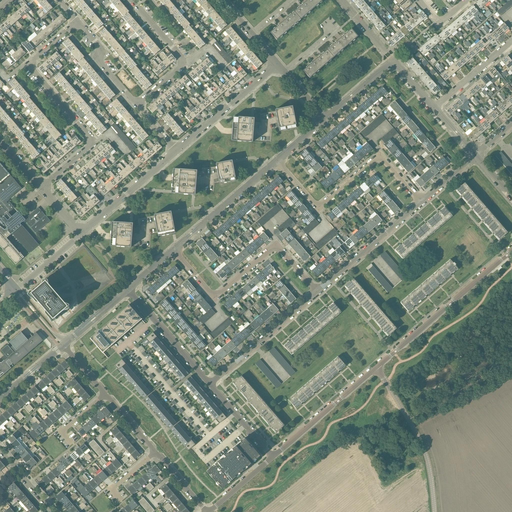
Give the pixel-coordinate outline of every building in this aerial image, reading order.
[(49,3),(45,0),(43,0),(39,4),(42,7),(43,8),(49,3)] [(202,8),(201,7),(207,2),(205,0),(200,0),(197,2),(201,6),(198,8),(199,10),(202,8)] [(307,0),(306,1),(313,9),(323,0),(307,0)] [(365,3),(362,0),(359,0),(355,4),(359,8),(365,3)] [(408,0),(401,0),(397,4),(396,5),(399,9),(400,7),(408,0)] [(409,0),(408,0),(400,7),(404,11),(412,3),(409,0)] [(485,5),(480,0),(479,0),(475,3),(481,9),(485,5)] [(85,2),(84,1),(78,6),(82,11),(88,6),(85,2)] [(174,6),(171,2),(170,1),(165,6),(169,11),(174,6)] [(306,1),(294,12),(301,20),(313,9),(306,1)] [(119,11),(119,12),(125,7),(121,2),(115,7),(119,11)] [(201,7),(202,8),(205,11),(211,7),(207,2),(201,7)] [(53,8),(49,3),(43,8),(42,7),(39,10),(41,11),(44,9),(47,13),(53,8)] [(369,8),(365,3),(359,8),(363,13),(369,8)] [(26,4),(21,8),(26,14),(27,13),(31,9),(26,4)] [(469,9),(474,15),(478,11),(473,5),(469,9)] [(91,9),(88,6),(82,11),(86,15),(92,10),(93,11),(95,9),(94,7),(91,9)] [(178,9),(174,6),(169,11),(173,15),(178,10),(179,11),(182,9),(180,7),(178,9)] [(129,12),(125,7),(119,12),(119,11),(116,14),(117,15),(120,13),(123,17),(128,13),(129,12)] [(211,7),(205,11),(209,15),(206,17),(207,19),(210,17),(209,16),(215,11),(211,7)] [(27,13),(26,14),(21,8),(17,12),(22,18),(25,14),(27,17),(29,15),(27,13)] [(373,13),(369,8),(363,13),(367,18),(373,13)] [(469,19),(474,15),(469,9),(464,13),(469,19)] [(93,11),(92,10),(86,15),(90,20),(96,15),(93,11)] [(179,11),(178,10),(173,15),(177,20),(182,15),(179,11)] [(219,16),(215,11),(209,16),(210,17),(213,21),(219,16)] [(427,17),(422,11),(417,15),(422,21),(427,17)] [(17,12),(12,16),(17,22),(18,21),(22,18),(17,12)] [(289,30),(301,20),(294,12),(282,22),(289,30)] [(126,22),(127,23),(132,18),(128,13),(123,17),(122,18),(126,22)] [(377,17),(373,13),(367,18),(371,22),(377,17)] [(464,13),(460,17),(465,23),(467,25),(468,24),(467,22),(469,19),(464,13)] [(58,18),(57,19),(62,24),(67,20),(62,14),(58,18)] [(56,19),(52,23),(57,28),(62,24),(57,19),(58,18),(55,15),(54,17),(56,19)] [(99,19),(96,15),(90,20),(94,25),(100,20),(101,21),(104,18),(102,16),(99,19)] [(186,19),(182,15),(177,20),(181,25),(186,20),(187,21),(190,18),(188,16),(186,19)] [(418,25),(422,21),(417,15),(413,19),(418,25)] [(18,21),(17,22),(12,16),(7,20),(12,26),(16,22),(18,25),(20,24),(18,21)] [(223,20),(219,16),(213,21),(216,24),(214,27),(215,28),(218,26),(217,25),(223,20)] [(381,22),(377,17),(371,22),(375,27),(381,22)] [(465,23),(460,17),(455,21),(461,27),(465,23)] [(136,22),(132,18),(127,23),(126,22),(123,24),(125,26),(127,23),(131,27),(136,22)] [(414,28),(418,25),(413,19),(409,22),(414,28)] [(8,29),(12,26),(7,20),(3,24),(7,30),(8,29)] [(100,20),(94,25),(98,29),(104,25),(101,21),(100,20)] [(190,24),(187,21),(186,20),(181,25),(185,29),(189,25),(190,24)] [(227,26),(223,20),(217,25),(218,26),(222,30),(227,26)] [(499,27),(504,33),(509,29),(504,23),(501,26),(496,20),(494,21),(499,27)] [(451,25),(456,31),(461,27),(455,21),(451,25)] [(134,31),(135,32),(140,27),(136,22),(131,27),(134,31)] [(282,22),(270,33),(277,40),(289,30),(282,22)] [(385,27),(381,22),(375,27),(379,32),(385,27)] [(409,33),(414,28),(409,22),(404,27),(409,33)] [(47,27),(43,31),(48,36),(51,34),(53,32),(48,27),(48,26),(46,23),(44,25),(47,27)] [(48,26),(48,27),(53,32),(57,28),(52,23),(48,26)] [(7,30),(9,33),(11,32),(8,29),(7,30),(3,24),(0,26),(0,30),(3,34),(7,30)] [(193,29),(189,25),(185,29),(184,30),(188,35),(194,30),(194,31),(197,29),(195,27),(193,29)] [(451,25),(447,28),(452,34),(456,31),(451,25)] [(144,32),(140,27),(135,32),(134,31),(131,33),(133,35),(136,33),(139,36),(144,32)] [(230,37),(229,37),(235,32),(231,27),(225,32),(228,36),(225,38),(227,40),(230,37)] [(406,35),(409,33),(404,27),(399,30),(404,36),(406,35)] [(482,29),(485,32),(487,35),(485,37),(490,43),(494,39),(490,35),(487,31),(484,27),(482,29)] [(494,31),(500,37),(504,33),(499,27),(498,28),(494,31)] [(45,39),(48,36),(43,31),(41,28),(37,32),(39,34),(38,35),(43,40),(45,39)] [(109,32),(108,32),(105,28),(99,33),(103,37),(109,32)] [(442,32),(447,38),(452,34),(447,28),(442,32)] [(108,32),(109,32),(103,37),(107,42),(113,37),(110,33),(112,31),(110,29),(108,32)] [(339,39),(346,47),(358,37),(351,29),(339,39)] [(487,31),(490,35),(494,39),(495,41),(500,37),(494,31),(492,33),(489,29),(487,31)] [(194,30),(188,35),(192,39),(198,35),(194,31),(194,30)] [(400,40),(404,36),(399,30),(395,34),(400,40)] [(42,42),(43,40),(38,35),(39,34),(37,32),(37,31),(35,33),(37,35),(34,39),(39,44),(42,42)] [(148,36),(144,32),(139,36),(142,40),(143,41),(148,36)] [(239,36),(235,32),(229,37),(230,37),(233,41),(239,36)] [(447,38),(442,32),(438,36),(443,42),(447,38)] [(400,40),(395,34),(391,38),(396,44),(400,40)] [(443,42),(438,36),(436,34),(432,38),(437,44),(441,41),(443,42)] [(202,40),(205,38),(204,36),(201,38),(198,35),(192,39),(196,44),(202,39),(202,40)] [(152,41),(148,36),(143,41),(142,40),(139,43),(140,44),(143,42),(147,46),(152,41)] [(239,36),(233,41),(236,45),(234,47),(235,49),(238,47),(237,46),(243,41),(239,36)] [(391,47),(396,44),(391,38),(389,36),(387,37),(389,39),(386,42),(391,48),(391,47)] [(107,42),(111,46),(117,41),(116,41),(113,37),(107,42)] [(485,47),(490,43),(485,37),(480,41),(485,47)] [(66,47),(67,48),(72,43),(68,38),(62,43),(66,47)] [(116,41),(117,41),(111,46),(115,51),(121,46),(118,43),(121,40),(119,38),(116,41)] [(432,48),(437,44),(432,38),(427,42),(432,48)] [(34,49),(34,48),(29,43),(30,42),(27,39),(26,41),(28,43),(24,47),(29,53),(34,49)] [(35,47),(39,44),(34,39),(30,42),(29,43),(34,48),(35,47)] [(202,40),(202,39),(196,44),(200,49),(206,44),(202,40)] [(346,47),(339,39),(327,50),(334,58),(346,47)] [(156,46),(152,41),(147,46),(150,50),(151,50),(156,46)] [(247,45),(243,41),(237,46),(238,47),(241,51),(247,46),(247,45)] [(481,51),(485,47),(480,41),(476,45),(481,51)] [(428,52),(432,48),(427,42),(423,46),(428,52)] [(75,46),(72,43),(67,48),(66,47),(63,49),(65,51),(67,49),(71,52),(76,48),(75,46)] [(471,48),(476,54),(481,51),(476,45),(471,48)] [(125,51),(124,50),(121,46),(115,51),(117,54),(119,56),(125,51)] [(151,51),(155,55),(161,50),(156,46),(151,50),(150,50),(147,52),(149,54),(151,51)] [(246,56),(245,55),(251,50),(247,46),(241,51),(238,53),(241,57),(242,57),(243,58),(246,56)] [(418,50),(424,56),(428,52),(423,46),(419,50),(418,50)] [(17,51),(15,48),(13,50),(15,53),(16,52),(21,58),(26,54),(21,48),(17,51)] [(74,56),(75,57),(80,52),(76,48),(71,52),(74,56)] [(124,50),(125,51),(119,56),(123,60),(123,61),(129,56),(126,52),(128,50),(127,48),(124,50)] [(467,52),(472,58),(476,54),(471,48),(467,52)] [(255,55),(251,50),(245,55),(246,56),(249,60),(255,55)] [(334,58),(327,50),(315,60),(322,68),(334,58)] [(11,56),(16,62),(21,58),(16,52),(15,53),(12,56),(11,56)] [(57,52),(52,56),(57,62),(58,61),(62,58),(61,57),(59,55),(57,52)] [(84,57),(80,52),(75,57),(74,56),(71,58),(73,60),(75,58),(79,62),(83,58),(84,57)] [(463,56),(468,62),(472,58),(467,52),(464,55),(462,52),(461,54),(462,56),(463,56)] [(7,60),(12,66),(16,62),(11,56),(9,54),(6,57),(5,57),(4,57),(3,58),(6,61),(7,60)] [(168,57),(165,55),(164,56),(166,59),(167,58),(172,64),(176,60),(172,54),(168,57)] [(259,60),(255,55),(249,60),(252,64),(250,66),(251,68),(254,66),(253,65),(259,60)] [(50,58),(47,60),(52,66),(56,62),(58,65),(60,64),(58,61),(57,62),(52,56),(50,58)] [(132,60),(129,56),(123,61),(125,63),(127,65),(133,60),(132,60)] [(458,60),(463,66),(468,62),(463,56),(458,60)] [(505,66),(511,61),(511,60),(510,58),(509,58),(507,56),(501,61),(505,66)] [(132,60),(133,60),(127,65),(131,70),(136,66),(137,65),(134,61),(136,59),(135,57),(132,60)] [(82,68),(87,63),(83,58),(79,62),(78,63),(79,65),(77,67),(78,69),(81,67),(82,68)] [(167,68),(172,64),(167,58),(166,59),(162,62),(167,68)] [(211,70),(208,67),(212,64),(208,58),(203,62),(208,68),(207,69),(209,71),(211,70)] [(417,60),(415,61),(412,58),(406,63),(408,65),(408,67),(410,67),(410,68),(416,63),(418,61),(417,60)] [(7,60),(6,61),(2,64),(7,70),(12,66),(7,60)] [(48,69),(52,66),(47,60),(43,64),(48,70),(47,70),(49,73),(51,72),(48,69)] [(263,64),(259,60),(253,65),(254,66),(257,69),(263,64)] [(315,60),(303,70),(310,78),(322,68),(315,60)] [(454,64),(459,70),(463,66),(458,60),(454,64)] [(414,72),(420,67),(417,64),(419,62),(418,61),(416,63),(410,68),(411,68),(411,70),(413,70),(414,72)] [(157,67),(158,66),(163,72),(167,68),(162,62),(158,65),(156,63),(155,64),(157,67)] [(208,68),(203,62),(198,66),(203,72),(207,69),(208,68)] [(91,67),(87,63),(82,68),(81,67),(78,69),(80,71),(82,68),(86,72),(91,67)] [(47,70),(48,70),(43,64),(38,68),(43,74),(47,70)] [(449,67),(454,73),(459,70),(454,64),(449,67)] [(130,71),(134,76),(140,71),(139,70),(136,66),(131,70),(130,71)] [(158,76),(163,72),(158,66),(157,67),(156,68),(153,70),(158,76)] [(193,70),(198,76),(197,77),(200,79),(202,78),(199,75),(203,72),(198,66),(193,70)] [(96,72),(91,67),(86,72),(89,76),(90,77),(96,72)] [(418,77),(424,72),(420,67),(414,72),(416,74),(417,76),(418,77)] [(450,77),(454,73),(449,67),(445,71),(450,77)] [(139,70),(140,71),(134,76),(139,80),(144,75),(141,72),(144,69),(142,68),(139,70)] [(493,68),(489,72),(494,77),(496,80),(501,76),(493,68)] [(243,78),(247,74),(242,69),(239,72),(237,70),(235,71),(237,74),(238,73),(243,78)] [(198,76),(193,70),(189,74),(193,80),(197,77),(198,76)] [(445,81),(450,77),(445,71),(440,75),(445,81)] [(59,72),(54,77),(58,82),(64,77),(63,76),(59,72)] [(91,78),(94,82),(100,77),(98,74),(96,72),(90,77),(89,76),(86,79),(87,81),(91,78)] [(422,82),(428,76),(424,72),(418,77),(419,78),(419,79),(421,80),(422,82)] [(490,81),(494,77),(489,72),(485,75),(490,81)] [(243,78),(238,73),(237,74),(233,77),(238,82),(243,78)] [(63,76),(64,77),(58,82),(62,87),(68,82),(64,78),(67,76),(66,74),(63,76)] [(144,75),(139,80),(143,85),(148,80),(147,79),(144,75)] [(181,79),(185,85),(185,86),(187,89),(189,87),(186,84),(190,81),(185,75),(181,79)] [(485,85),(490,81),(485,75),(480,79),(485,85)] [(426,86),(432,81),(428,76),(422,82),(424,84),(424,86),(426,86)] [(102,79),(100,77),(94,82),(97,85),(98,86),(104,81),(102,79)] [(147,79),(148,80),(143,85),(147,90),(152,85),(149,81),(152,79),(150,77),(147,79)] [(238,82),(233,77),(229,80),(227,78),(225,79),(228,82),(228,81),(233,86),(238,82)] [(12,87),(9,90),(10,91),(13,89),(13,88),(18,83),(14,78),(8,83),(12,87)] [(185,85),(181,79),(176,83),(181,89),(185,86),(185,85)] [(476,83),(481,89),(485,85),(480,79),(476,83)] [(108,86),(104,81),(98,86),(97,85),(95,88),(96,89),(99,87),(102,91),(108,86)] [(233,86),(228,81),(228,82),(223,85),(227,90),(228,91),(233,86)] [(430,91),(436,86),(432,81),(426,86),(427,87),(427,89),(428,89),(430,91)] [(62,87),(66,91),(72,87),(71,86),(68,82),(62,87)] [(17,93),(22,88),(19,84),(18,83),(13,88),(13,89),(17,93)] [(71,86),(72,87),(66,91),(68,94),(70,96),(76,91),(72,87),(75,85),(74,83),(71,86)] [(171,87),(176,93),(175,94),(178,97),(180,95),(177,92),(181,89),(176,83),(171,87)] [(476,93),(481,89),(476,83),(471,87),(476,93)] [(227,90),(223,85),(222,84),(219,87),(216,85),(215,86),(217,89),(218,88),(223,94),(227,90)] [(108,86),(102,91),(105,95),(106,96),(112,91),(108,86)] [(382,86),(377,90),(382,96),(384,95),(385,96),(388,94),(382,86)] [(436,86),(430,91),(432,93),(432,95),(434,95),(434,96),(440,91),(436,86)] [(176,93),(171,87),(167,91),(171,97),(175,94),(176,93)] [(467,91),(472,96),(476,93),(471,87),(467,91)] [(21,97),(26,93),(26,92),(22,88),(17,93),(20,96),(17,99),(19,101),(21,98),(21,97)] [(223,94),(218,88),(217,89),(213,92),(218,98),(223,94)] [(206,92),(207,93),(205,94),(208,97),(208,96),(213,102),(218,98),(213,92),(210,89),(206,92)] [(377,100),(382,96),(377,90),(373,94),(377,100)] [(74,101),(80,96),(79,95),(76,91),(70,96),(72,99),(74,101)] [(106,96),(105,95),(103,97),(104,98),(106,96),(110,100),(116,95),(114,93),(112,91),(106,96)] [(162,95),(167,101),(166,102),(168,105),(170,103),(168,100),(171,97),(167,91),(162,95)] [(462,94),(467,100),(472,96),(467,91),(462,94)] [(30,97),(26,93),(21,97),(21,98),(25,102),(29,98),(30,97)] [(79,95),(80,96),(74,101),(76,103),(78,105),(84,100),(80,97),(83,94),(82,93),(79,95)] [(373,95),(368,98),(373,104),(377,100),(373,94),(373,95)] [(458,98),(463,104),(467,100),(462,94),(458,98)] [(167,101),(162,95),(157,99),(162,105),(166,102),(167,101)] [(213,102),(208,96),(208,97),(204,100),(209,106),(213,102)] [(33,103),(29,98),(25,102),(24,103),(27,107),(24,109),(26,111),(28,109),(28,108),(33,103)] [(368,108),(373,104),(368,98),(363,102),(368,108)] [(454,102),(459,108),(463,104),(458,98),(454,102)] [(506,110),(511,106),(506,100),(504,98),(502,99),(504,101),(501,104),(506,110)] [(114,107),(115,108),(120,103),(116,99),(111,104),(114,107)] [(157,99),(153,103),(157,109),(157,110),(159,112),(161,111),(158,108),(162,105),(157,99)] [(80,108),(82,110),(88,105),(87,104),(84,100),(78,105),(78,106),(80,108)] [(209,106),(204,100),(200,103),(198,101),(196,102),(198,105),(199,104),(204,110),(209,106)] [(389,106),(394,111),(399,106),(395,101),(389,106)] [(87,104),(88,105),(82,110),(86,115),(91,111),(92,110),(89,106),(91,104),(90,102),(87,104)] [(363,102),(359,107),(364,112),(368,108),(363,102)] [(454,111),(459,108),(454,102),(449,106),(454,111)] [(32,112),(37,107),(33,103),(28,108),(28,109),(32,112)] [(124,108),(120,103),(115,108),(114,107),(111,110),(113,112),(116,109),(119,113),(124,108)] [(157,109),(153,103),(148,108),(153,113),(157,110),(157,109)] [(199,104),(198,105),(194,108),(199,114),(204,110),(199,104)] [(497,108),(502,114),(506,110),(501,104),(497,108)] [(499,116),(502,114),(497,108),(495,105),(493,107),(493,106),(490,109),(493,111),(498,117),(499,116)] [(295,128),(296,128),(292,106),(291,107),(275,110),(279,131),(295,128)] [(403,111),(399,106),(394,111),(398,115),(403,111)] [(450,115),(454,111),(449,106),(445,109),(450,115)] [(5,112),(8,110),(7,108),(4,110),(1,107),(0,107),(0,115),(5,111),(5,112)] [(37,107),(32,112),(35,116),(32,118),(34,120),(36,118),(36,117),(36,116),(41,112),(37,107)] [(359,116),(364,112),(359,107),(354,111),(359,116)] [(122,117),(123,118),(128,113),(124,108),(119,113),(117,114),(116,116),(118,117),(119,119),(122,117)] [(189,113),(190,112),(193,116),(195,118),(197,116),(199,114),(194,108),(191,112),(188,109),(187,110),(189,113)] [(0,115),(0,117),(3,121),(8,116),(9,116),(5,112),(5,111),(0,115)] [(85,115),(89,120),(95,116),(94,115),(91,111),(86,115),(85,115)] [(354,111),(349,115),(354,120),(359,116),(354,111)] [(407,115),(403,111),(398,115),(402,120),(407,115)] [(488,115),(493,121),(498,117),(493,111),(488,115)] [(45,117),(41,112),(36,116),(36,117),(36,118),(40,121),(45,117)] [(190,122),(195,118),(193,116),(190,112),(189,113),(185,116),(190,122)] [(94,115),(95,116),(89,120),(93,125),(99,120),(96,116),(98,114),(97,113),(94,115)] [(133,117),(128,113),(123,118),(122,117),(119,119),(121,121),(124,118),(127,122),(133,117)] [(168,113),(162,118),(166,123),(172,118),(173,119),(176,116),(174,115),(171,117),(168,113)] [(349,124),(354,120),(349,115),(348,116),(345,119),(344,119),(349,124)] [(411,120),(407,115),(402,120),(406,125),(411,120)] [(493,121),(488,115),(487,116),(484,119),(485,120),(489,125),(493,121)] [(8,116),(3,121),(7,126),(13,121),(13,122),(16,119),(15,117),(12,120),(9,116),(8,116)] [(49,121),(45,117),(40,121),(43,125),(40,128),(42,129),(45,127),(44,126),(49,121)] [(137,122),(133,117),(127,122),(130,126),(131,127),(137,122)] [(232,132),(232,134),(231,141),(252,142),(254,118),(233,117),(232,132)] [(176,123),(173,119),(172,118),(166,123),(169,125),(170,127),(176,123)] [(345,128),(349,124),(344,119),(340,123),(345,128)] [(102,124),(99,120),(93,125),(97,130),(103,125),(102,124)] [(410,129),(415,125),(411,120),(406,125),(410,129)] [(481,124),(486,130),(490,126),(489,125),(485,120),(481,124)] [(13,122),(13,121),(7,126),(11,130),(17,125),(13,122)] [(53,126),(49,121),(44,126),(45,127),(48,131),(53,126)] [(102,124),(103,125),(97,130),(102,135),(107,130),(104,126),(106,123),(105,122),(102,124)] [(139,125),(137,122),(131,127),(130,126),(127,128),(129,130),(132,128),(135,132),(141,127),(139,125)] [(179,126),(176,123),(170,127),(174,132),(180,127),(181,128),(183,126),(182,124),(179,126)] [(340,132),(345,128),(340,123),(335,127),(340,132)] [(476,128),(481,134),(486,130),(481,124),(476,128)] [(21,131),(24,128),(23,127),(20,129),(17,125),(11,130),(15,135),(21,130),(21,131)] [(419,129),(415,125),(410,129),(414,134),(419,129)] [(53,136),(52,135),(57,131),(53,126),(48,131),(51,134),(48,137),(50,139),(53,136)] [(139,136),(145,131),(141,127),(135,132),(138,135),(139,136)] [(181,128),(180,127),(174,132),(178,137),(184,132),(181,128)] [(335,136),(340,132),(335,127),(331,131),(335,136)] [(477,138),(481,134),(476,128),(472,132),(477,138)] [(423,134),(419,129),(414,134),(418,138),(423,134)] [(25,135),(21,131),(21,130),(15,135),(19,139),(18,140),(18,141),(24,136),(25,135)] [(62,135),(57,131),(52,135),(53,136),(56,140),(60,137),(62,135)] [(143,141),(149,136),(145,131),(139,136),(138,135),(135,138),(137,139),(140,137),(143,141)] [(331,140),(335,136),(331,131),(326,135),(331,140)] [(473,142),(477,138),(472,132),(467,136),(473,142)] [(70,137),(72,139),(71,140),(76,146),(81,142),(84,139),(82,136),(80,138),(80,139),(79,139),(74,134),(70,137)] [(427,138),(423,134),(418,138),(422,143),(427,138)] [(326,144),(331,140),(326,135),(321,139),(326,144)] [(27,140),(24,136),(18,141),(20,143),(22,145),(28,141),(29,141),(31,139),(30,137),(27,140)] [(72,150),(76,146),(71,140),(72,139),(70,137),(68,138),(71,141),(67,144),(72,150)] [(431,143),(427,138),(422,143),(425,148),(431,143)] [(322,148),(326,144),(321,139),(317,143),(322,148)] [(388,150),(394,144),(390,139),(389,140),(387,142),(385,144),(384,145),(388,150)] [(29,141),(28,141),(22,145),(26,150),(32,145),(29,141)] [(153,145),(153,146),(158,152),(162,148),(158,142),(153,145)] [(152,147),(148,150),(153,156),(156,153),(158,152),(153,146),(153,145),(151,143),(150,144),(152,147)] [(373,149),(367,143),(363,147),(368,153),(373,149)] [(435,148),(431,143),(425,148),(430,153),(435,148)] [(67,154),(72,150),(67,144),(63,148),(62,148),(67,154)] [(109,154),(111,157),(113,156),(110,153),(114,150),(110,144),(105,148),(110,154),(109,154)] [(358,151),(363,157),(368,153),(363,147),(361,144),(356,148),(358,151)] [(388,150),(392,154),(398,149),(394,144),(388,150)] [(37,151),(39,148),(38,146),(35,149),(32,145),(26,150),(30,155),(36,150),(37,151)] [(62,158),(67,154),(62,148),(63,148),(61,145),(59,146),(61,149),(58,152),(62,158)] [(109,154),(110,154),(105,148),(103,149),(100,152),(105,158),(109,154)] [(310,153),(306,149),(299,154),(303,159),(310,153)] [(402,154),(398,149),(392,154),(396,159),(402,154)] [(40,155),(37,151),(36,150),(30,155),(34,159),(40,155)] [(148,160),(153,156),(148,150),(144,153),(143,154),(148,160)] [(139,158),(142,163),(143,164),(144,164),(148,160),(143,154),(144,153),(142,151),(140,152),(142,155),(139,158)] [(363,157),(358,151),(353,155),(359,161),(363,157)] [(58,162),(62,158),(58,152),(54,156),(53,156),(58,162)] [(101,161),(105,158),(100,152),(95,156),(100,162),(99,162),(102,165),(104,164),(101,161)] [(53,166),(58,162),(53,156),(54,156),(51,153),(50,154),(52,157),(48,160),(53,166)] [(314,158),(310,153),(303,159),(307,163),(314,158)] [(402,154),(396,159),(400,164),(406,158),(402,154)] [(354,165),(359,161),(353,155),(349,159),(354,165)] [(99,162),(100,162),(95,156),(91,160),(96,166),(99,162)] [(134,160),(133,161),(138,167),(139,166),(142,163),(139,158),(138,157),(134,160)] [(443,157),(438,161),(444,168),(445,166),(448,164),(443,157)] [(132,162),(128,165),(133,171),(138,167),(133,161),(134,160),(132,158),(130,159),(132,162)] [(307,163),(311,168),(314,166),(318,163),(314,158),(307,163)] [(410,163),(406,158),(400,164),(404,168),(406,166),(410,163)] [(354,165),(349,159),(344,163),(349,169),(354,165)] [(44,164),(48,170),(53,166),(48,160),(44,164)] [(95,166),(96,166),(91,160),(86,164),(91,170),(90,171),(93,173),(94,172),(92,169),(95,166)] [(232,162),(232,160),(216,164),(220,184),(236,181),(232,162)] [(40,162),(43,165),(39,168),(44,174),(48,170),(44,164),(42,161),(40,162)] [(438,161),(434,165),(439,172),(444,168),(438,161)] [(0,203),(1,205),(7,211),(10,208),(7,205),(8,205),(6,202),(21,189),(10,175),(0,163),(0,203)] [(322,167),(318,163),(314,166),(311,168),(315,173),(322,167)] [(349,169),(344,163),(339,167),(345,173),(349,169)] [(408,173),(414,167),(410,163),(406,166),(404,168),(408,173)] [(428,168),(429,169),(434,176),(435,177),(438,175),(437,173),(439,172),(434,165),(431,163),(429,165),(431,166),(428,168)] [(81,168),(86,174),(90,171),(91,170),(86,164),(84,166),(81,168)] [(130,174),(133,171),(128,165),(127,166),(124,169),(128,175),(130,174)] [(124,179),(128,175),(124,169),(122,166),(120,168),(123,170),(119,173),(124,179)] [(345,173),(339,167),(334,171),(340,177),(345,173)] [(83,177),(86,174),(81,168),(77,172),(82,178),(81,179),(83,181),(85,180),(83,177)] [(195,195),(195,191),(197,170),(173,169),(172,178),(171,193),(193,195),(195,195)] [(424,173),(430,180),(434,176),(429,169),(424,173)] [(340,177),(334,171),(330,175),(335,181),(340,177)] [(81,179),(82,178),(77,172),(75,173),(72,176),(77,182),(81,179)] [(119,183),(124,179),(119,173),(115,177),(114,177),(119,183)] [(425,184),(430,180),(424,173),(420,177),(425,184)] [(114,187),(119,183),(114,177),(115,177),(113,174),(111,176),(113,178),(110,181),(114,187)] [(275,179),(274,180),(279,185),(282,189),(283,187),(280,184),(283,181),(278,175),(276,175),(275,177),(275,178),(275,179)] [(335,181),(330,175),(325,179),(331,185),(335,181)] [(374,175),(369,179),(374,184),(376,187),(378,185),(381,183),(378,180),(380,179),(377,175),(375,176),(374,175)] [(425,184),(420,177),(415,181),(420,188),(425,184)] [(67,181),(64,183),(61,179),(55,184),(59,189),(65,184),(66,185),(69,182),(67,181)] [(331,185),(325,179),(320,183),(326,189),(331,185)] [(369,188),(374,184),(369,179),(364,183),(369,188)] [(274,189),(279,185),(274,180),(269,184),(274,189)] [(110,191),(114,187),(110,181),(106,185),(105,185),(110,191)] [(105,195),(110,191),(105,185),(106,185),(104,182),(102,184),(104,186),(100,189),(105,195)] [(364,192),(369,188),(364,183),(360,187),(364,192)] [(456,190),(467,203),(475,196),(464,183),(456,190)] [(64,193),(69,189),(66,185),(65,184),(59,189),(64,193)] [(269,193),(274,189),(269,184),(265,188),(269,193)] [(360,196),(364,192),(360,187),(355,191),(360,196)] [(265,197),(269,193),(265,188),(260,192),(265,197)] [(75,190),(72,192),(69,189),(64,193),(68,198),(73,193),(74,194),(77,192),(75,190)] [(291,191),(286,195),(290,200),(295,195),(291,191)] [(355,200),(360,196),(355,191),(350,195),(355,200)] [(382,200),(388,195),(384,191),(378,195),(382,200)] [(260,202),(265,197),(260,192),(255,196),(260,202)] [(77,198),(74,194),(73,193),(68,198),(72,203),(77,198)] [(299,200),(295,195),(290,200),(294,205),(299,200)] [(350,204),(355,200),(350,195),(345,199),(350,204)] [(386,205),(392,200),(388,195),(382,200),(386,205)] [(91,210),(95,205),(91,200),(91,199),(89,196),(87,198),(90,201),(86,204),(91,210)] [(91,199),(91,200),(95,205),(100,201),(95,196),(91,199)] [(255,206),(260,202),(255,196),(250,200),(255,206)] [(475,196),(467,203),(478,215),(486,208),(475,196)] [(346,208),(350,204),(345,199),(341,203),(346,208)] [(251,210),(255,206),(250,200),(246,204),(251,210)] [(303,205),(299,200),(294,205),(298,209),(303,205)] [(391,210),(396,205),(392,200),(386,205),(391,210)] [(341,203),(336,207),(341,213),(342,214),(347,210),(346,208),(341,203)] [(91,210),(86,204),(82,207),(81,208),(86,214),(91,210)] [(246,214),(251,210),(246,204),(241,208),(246,214)] [(10,208),(7,211),(1,205),(0,206),(0,226),(1,227),(0,228),(0,246),(8,256),(9,256),(11,258),(10,258),(10,259),(11,258),(16,264),(24,257),(21,253),(22,252),(18,247),(16,249),(6,238),(10,235),(17,242),(19,241),(29,253),(38,245),(22,225),(25,223),(26,222),(27,223),(29,222),(30,225),(29,226),(36,233),(36,232),(49,221),(50,221),(44,213),(42,214),(41,212),(42,211),(38,207),(38,208),(31,215),(30,214),(25,219),(24,219),(18,212),(12,217),(8,213),(12,210),(11,210),(10,208)] [(78,206),(80,209),(76,212),(81,218),(86,214),(81,208),(82,207),(80,205),(78,206)] [(307,209),(303,205),(298,209),(302,214),(307,209)] [(396,205),(391,210),(394,214),(400,210),(396,205)] [(336,217),(341,213),(336,207),(331,211),(336,217)] [(241,218),(246,214),(241,208),(236,212),(241,218)] [(432,218),(439,226),(452,216),(445,208),(432,218)] [(478,215),(488,227),(497,220),(486,208),(478,215)] [(311,214),(307,209),(302,214),(306,219),(311,214)] [(154,215),(155,222),(158,236),(174,233),(175,233),(171,213),(171,211),(154,215)] [(331,221),(336,217),(331,211),(327,215),(331,221)] [(236,222),(241,218),(236,212),(232,216),(236,222)] [(306,219),(310,223),(310,224),(311,223),(313,221),(315,219),(316,219),(311,214),(306,219)] [(382,221),(377,215),(372,218),(378,225),(382,221)] [(232,226),(236,222),(232,216),(227,220),(232,226)] [(367,223),(373,229),(378,225),(372,218),(367,223)] [(439,226),(432,218),(420,229),(427,237),(439,226)] [(227,230),(232,226),(227,220),(222,224),(227,230)] [(497,220),(488,227),(499,240),(507,233),(497,220)] [(112,222),(111,234),(111,237),(110,246),(131,247),(133,223),(112,222)] [(368,233),(373,229),(367,223),(363,227),(368,233)] [(222,234),(227,230),(222,224),(218,228),(222,234)] [(368,233),(363,227),(358,231),(364,237),(368,233)] [(218,238),(222,234),(218,228),(213,232),(218,238)] [(284,239),(290,234),(286,229),(285,230),(283,232),(281,233),(280,234),(284,239)] [(427,237),(420,229),(408,239),(415,248),(427,237)] [(353,235),(359,241),(364,237),(358,231),(353,235)] [(259,236),(264,243),(269,238),(264,232),(259,236)] [(288,244),(294,238),(290,234),(284,239),(288,244)] [(359,241),(353,235),(349,239),(354,245),(359,241)] [(260,247),(264,243),(259,236),(255,240),(254,240),(260,247)] [(297,236),(294,238),(288,244),(292,249),(298,243),(300,241),(299,240),(300,239),(299,238),(297,236)] [(206,243),(202,238),(195,244),(200,248),(206,243)] [(354,245),(349,239),(344,243),(350,249),(354,245)] [(415,248),(408,239),(395,250),(402,258),(415,248)] [(249,244),(255,251),(260,247),(254,240),(250,244),(249,244)] [(206,243),(200,248),(204,253),(210,247),(206,243)] [(296,253),(302,248),(298,243),(292,249),(296,253)] [(350,249),(344,243),(339,247),(345,253),(350,249)] [(250,255),(255,251),(249,244),(245,248),(250,255)] [(66,320),(108,284),(107,283),(110,280),(105,274),(107,272),(84,245),(58,267),(54,270),(52,272),(44,279),(31,294),(53,319),(60,313),(66,320)] [(208,258),(214,252),(210,247),(204,253),(208,258)] [(238,251),(240,252),(246,259),(250,255),(245,248),(243,247),(238,251)] [(345,253),(339,247),(335,251),(340,257),(345,253)] [(296,253),(300,258),(306,252),(302,248),(296,253)] [(340,257),(335,251),(330,255),(335,261),(340,257)] [(214,252),(208,258),(212,262),(218,257),(214,252)] [(241,263),(246,259),(240,252),(235,257),(241,263)] [(304,263),(310,257),(306,252),(300,258),(304,263)] [(231,260),(231,261),(236,267),(241,263),(235,257),(233,254),(231,256),(233,258),(231,260)] [(335,261),(330,255),(325,259),(331,265),(335,261)] [(224,262),(226,265),(231,271),(236,267),(231,261),(229,258),(226,261),(226,260),(224,262)] [(331,265),(325,259),(321,263),(326,269),(331,265)] [(450,260),(438,271),(445,279),(458,268),(455,265),(455,264),(454,262),(453,263),(450,260)] [(326,269),(321,263),(316,267),(321,273),(326,269)] [(270,264),(265,268),(270,274),(275,270),(270,264)] [(175,265),(170,270),(175,275),(179,271),(175,265)] [(226,265),(221,269),(227,275),(231,271),(226,265)] [(321,273),(316,267),(311,271),(317,277),(321,273)] [(270,274),(265,268),(260,272),(265,278),(270,274)] [(222,279),(227,275),(221,269),(217,273),(215,274),(218,278),(220,277),(222,279)] [(170,279),(175,275),(170,270),(165,274),(170,279)] [(445,279),(438,271),(426,282),(433,290),(445,279)] [(256,276),(261,282),(265,278),(260,272),(256,276)] [(165,283),(170,279),(165,274),(161,278),(165,283)] [(263,285),(261,282),(256,276),(251,280),(256,286),(258,289),(261,286),(263,285)] [(161,287),(165,283),(161,278),(156,282),(161,287)] [(345,286),(356,299),(364,291),(353,279),(345,286)] [(187,280),(182,285),(186,289),(191,285),(187,280)] [(256,286),(251,280),(246,284),(251,290),(256,286)] [(278,290),(284,285),(280,280),(274,285),(278,290)] [(156,282),(151,286),(156,291),(161,287),(156,282)] [(426,282),(413,292),(420,301),(433,290),(426,282)] [(251,290),(246,284),(242,288),(246,294),(251,290)] [(190,294),(195,289),(191,285),(186,289),(183,292),(185,294),(186,293),(189,295),(190,294)] [(284,285),(278,290),(282,294),(288,290),(284,285)] [(147,290),(151,295),(156,291),(151,286),(147,290)] [(237,292),(242,298),(246,294),(242,288),(237,292)] [(195,289),(190,294),(194,299),(200,294),(195,289)] [(286,299),(292,294),(288,290),(282,294),(286,299)] [(356,299),(367,311),(375,304),(364,291),(356,299)] [(242,298),(237,292),(232,296),(237,302),(242,298)] [(420,301),(413,292),(401,303),(408,311),(420,301)] [(204,299),(200,294),(194,299),(198,304),(204,299)] [(296,299),(292,294),(286,299),(288,301),(286,302),(289,305),(296,299)] [(237,302),(232,296),(227,301),(232,306),(237,302)] [(163,309),(170,304),(166,299),(159,304),(163,309)] [(198,304),(202,308),(208,304),(204,299),(198,304)] [(232,306),(227,301),(223,305),(228,310),(232,306)] [(321,314),(328,322),(341,312),(334,303),(321,314)] [(163,309),(167,314),(174,308),(170,304),(163,309)] [(202,308),(206,313),(207,312),(209,310),(211,309),(212,308),(208,304),(202,308)] [(279,310),(273,304),(268,308),(274,314),(279,310)] [(367,311),(377,323),(386,316),(375,304),(367,311)] [(129,305),(95,334),(90,338),(102,352),(121,336),(141,319),(129,305)] [(178,313),(174,308),(167,314),(171,319),(178,313)] [(265,310),(264,308),(262,310),(264,312),(269,318),(274,314),(268,308),(265,310)] [(269,318),(264,312),(259,316),(264,323),(269,318)] [(182,318),(178,313),(171,319),(176,323),(182,318)] [(328,322),(321,314),(309,325),(316,333),(328,322)] [(264,323),(259,316),(254,320),(260,327),(264,323)] [(386,316),(377,323),(388,336),(396,329),(386,316)] [(180,328),(186,322),(182,318),(176,323),(180,328)] [(260,327),(254,320),(250,324),(255,331),(260,327)] [(184,333),(190,327),(186,322),(180,328),(184,333)] [(255,331),(250,324),(245,328),(250,335),(255,331)] [(316,333),(309,325),(296,336),(303,344),(316,333)] [(238,330),(240,332),(246,339),(250,335),(245,328),(243,326),(238,330)] [(184,333),(188,337),(194,332),(190,327),(184,333)] [(23,358),(34,348),(35,348),(37,346),(43,341),(36,332),(32,335),(31,334),(26,338),(21,332),(9,342),(13,346),(10,348),(8,346),(4,349),(3,350),(3,351),(3,352),(4,352),(5,354),(5,355),(2,357),(3,359),(0,361),(0,377),(11,368),(10,366),(13,363),(14,365),(20,360),(21,360),(23,359),(23,358)] [(153,332),(146,339),(149,343),(156,337),(153,332)] [(192,342),(198,337),(194,332),(188,337),(192,342)] [(246,339),(240,332),(235,336),(241,343),(246,339)] [(241,343),(235,336),(231,340),(236,347),(241,343)] [(303,344),(296,336),(284,346),(291,355),(303,344)] [(153,347),(160,341),(156,337),(149,343),(153,347)] [(196,347),(202,341),(198,337),(192,342),(196,347)] [(236,347),(231,340),(226,344),(232,351),(236,347)] [(160,341),(153,347),(156,351),(164,345),(160,341)] [(202,341),(196,347),(200,351),(206,346),(209,343),(207,341),(204,344),(202,341)] [(232,351),(226,344),(221,348),(227,355),(232,351)] [(164,345),(156,351),(160,355),(167,349),(164,345)] [(227,355),(221,348),(217,352),(222,359),(227,355)] [(160,355),(164,359),(171,353),(167,349),(160,355)] [(222,359),(217,352),(212,356),(218,363),(222,359)] [(174,357),(171,353),(164,359),(167,363),(174,357)] [(218,363),(212,356),(207,361),(213,367),(218,363)] [(171,368),(178,361),(174,357),(167,363),(171,368)] [(326,368),(333,376),(345,366),(338,357),(326,368)] [(114,365),(118,370),(125,363),(122,359),(114,365)] [(60,364),(65,370),(70,366),(65,360),(60,364)] [(171,368),(174,372),(181,365),(178,361),(171,368)] [(121,374),(129,367),(125,363),(118,370),(121,374)] [(65,370),(60,364),(56,368),(60,374),(65,370)] [(178,376),(185,370),(181,365),(174,372),(178,376)] [(125,378),(132,371),(129,367),(121,374),(125,378)] [(55,368),(51,372),(56,378),(60,374),(56,368),(55,368)] [(333,376),(326,368),(313,379),(320,387),(333,376)] [(185,370),(178,376),(181,380),(188,374),(185,370)] [(125,378),(128,382),(136,375),(132,371),(125,378)] [(56,378),(51,372),(46,376),(51,382),(56,378)] [(139,379),(136,375),(128,382),(132,386),(139,379)] [(42,380),(46,386),(51,382),(46,376),(42,380)] [(191,376),(183,382),(188,387),(195,381),(191,376)] [(233,383),(244,395),(252,388),(241,376),(233,383)] [(69,383),(73,388),(78,383),(74,378),(69,383)] [(139,379),(132,386),(135,390),(142,383),(139,379)] [(320,387),(313,379),(301,389),(308,398),(320,387)] [(42,390),(46,386),(42,380),(37,384),(42,390)] [(195,381),(188,387),(191,392),(199,385),(195,381)] [(82,388),(78,383),(73,388),(77,392),(82,388)] [(135,390),(139,393),(146,387),(142,383),(135,390)] [(191,392),(195,396),(202,389),(199,385),(191,392)] [(35,386),(30,390),(35,396),(39,392),(35,386)] [(150,392),(146,387),(139,393),(143,399),(150,392)] [(86,392),(82,388),(77,392),(79,395),(77,397),(79,399),(86,392)] [(254,408),(263,401),(252,388),(244,395),(254,408)] [(195,396),(198,400),(205,393),(202,389),(195,396)] [(308,398),(301,389),(288,400),(296,409),(308,398)] [(30,390),(25,394),(30,400),(33,397),(34,400),(36,398),(35,396),(30,390)] [(85,402),(90,397),(86,392),(79,399),(80,401),(82,399),(85,402)] [(151,393),(144,400),(147,403),(154,397),(151,393)] [(205,393),(198,400),(202,404),(209,397),(205,393)] [(25,404),(30,400),(25,394),(21,398),(25,404)] [(151,407),(158,401),(154,397),(147,403),(151,407)] [(209,397),(202,404),(205,408),(212,401),(209,397)] [(21,408),(25,404),(21,398),(16,402),(21,408)] [(72,407),(66,401),(62,405),(67,411),(72,407)] [(151,407),(154,412),(161,405),(158,401),(151,407)] [(209,411),(216,405),(212,401),(205,408),(209,411)] [(254,408),(265,420),(273,413),(263,401),(254,408)] [(16,412),(21,408),(16,402),(11,406),(16,412)] [(67,411),(62,405),(57,409),(62,415),(67,411)] [(161,405),(154,412),(158,416),(165,409),(161,405)] [(209,411),(212,415),(219,409),(216,405),(209,411)] [(11,416),(16,412),(11,406),(7,410),(11,416)] [(55,416),(58,419),(61,416),(62,415),(57,409),(55,407),(53,408),(55,410),(52,413),(55,416)] [(112,415),(105,407),(101,411),(106,417),(107,419),(112,415)] [(168,414),(165,409),(158,416),(161,420),(168,414)] [(223,413),(219,409),(212,415),(215,419),(223,413)] [(11,416),(7,410),(2,414),(7,420),(11,416)] [(106,417),(101,411),(96,415),(101,421),(106,417)] [(58,419),(52,413),(48,416),(47,417),(53,423),(58,419)] [(223,413),(215,419),(219,424),(226,417),(223,413)] [(284,425),(276,416),(273,413),(265,420),(276,433),(284,425)] [(168,414),(161,420),(165,424),(172,418),(168,414)] [(96,415),(95,416),(91,419),(96,425),(101,421),(96,415)] [(53,423),(47,417),(43,421),(49,427),(53,423)] [(172,418),(165,424),(169,429),(176,422),(172,418)] [(92,429),(96,425),(91,419),(87,423),(92,429)] [(44,431),(49,427),(43,421),(38,425),(44,431)] [(34,429),(39,435),(44,431),(38,425),(37,423),(35,424),(34,424),(32,426),(34,429)] [(87,423),(82,427),(87,433),(92,429),(87,423)] [(180,427),(177,424),(170,430),(174,434),(180,427)] [(82,437),(87,433),(82,427),(78,431),(82,437)] [(110,431),(115,436),(120,432),(116,427),(110,431)] [(180,427),(174,434),(177,438),(184,432),(180,427)] [(34,439),(39,435),(34,429),(29,433),(34,439)] [(119,441),(124,436),(120,432),(115,436),(119,441)] [(184,432),(177,438),(180,442),(188,436),(184,432)] [(6,440),(10,445),(17,439),(12,434),(6,440)] [(124,436),(119,441),(123,445),(128,441),(124,436)] [(184,446),(191,440),(188,436),(180,442),(184,446)] [(17,439),(10,445),(14,449),(21,444),(23,442),(21,440),(22,440),(19,437),(17,439)] [(256,459),(260,456),(245,438),(241,441),(240,441),(212,466),(206,471),(222,489),(228,484),(256,459)] [(184,446),(188,451),(195,444),(191,440),(184,446)] [(125,451),(132,445),(128,441),(123,445),(124,447),(123,449),(125,451)] [(79,447),(84,453),(86,455),(88,453),(90,451),(84,443),(79,447)] [(21,444),(14,449),(18,454),(25,449),(21,444)] [(129,453),(131,455),(136,450),(132,445),(125,451),(128,454),(129,453)] [(25,449),(18,454),(22,459),(31,451),(29,450),(30,449),(27,446),(25,449)] [(79,457),(82,454),(84,453),(79,447),(75,451),(79,457)] [(136,450),(131,455),(129,456),(133,461),(140,455),(136,450)] [(31,451),(22,459),(26,463),(33,458),(35,456),(33,453),(32,453),(31,451)] [(77,459),(79,457),(75,451),(70,455),(75,461),(76,463),(78,461),(77,459)] [(70,465),(75,461),(70,455),(65,459),(70,465)] [(84,456),(90,464),(92,462),(86,455),(84,456)] [(37,463),(33,458),(26,463),(30,468),(37,463)] [(65,469),(70,465),(65,459),(61,463),(65,469)] [(122,465),(116,459),(111,463),(117,469),(122,465)] [(65,469),(61,463),(56,467),(61,473),(65,469)] [(117,469),(111,463),(107,467),(112,473),(117,469)] [(160,470),(155,465),(151,469),(155,474),(156,474),(160,470)] [(56,477),(61,473),(56,467),(51,471),(56,477)] [(112,473),(107,467),(102,471),(108,477),(112,473)] [(155,474),(151,469),(146,473),(151,478),(155,474)] [(51,481),(56,477),(51,471),(47,475),(51,481)] [(108,477),(102,471),(97,475),(103,481),(108,477)] [(151,478),(146,473),(141,477),(146,482),(151,478)] [(47,485),(51,481),(47,475),(42,479),(47,485)] [(103,481),(97,475),(93,479),(98,485),(103,481)] [(146,482),(141,477),(137,481),(141,486),(146,482)] [(48,487),(47,485),(42,479),(37,484),(44,491),(47,489),(46,489),(48,487)] [(86,481),(88,483),(94,489),(98,485),(93,479),(90,481),(88,479),(86,481)] [(141,486),(137,481),(132,485),(137,491),(141,486)] [(8,487),(13,492),(18,487),(14,483),(8,487)] [(94,489),(88,483),(84,487),(89,493),(94,489)] [(137,491),(132,485),(127,489),(132,495),(137,491)] [(160,489),(165,494),(170,489),(166,485),(160,489)] [(22,492),(18,487),(13,492),(17,497),(22,492)] [(77,489),(79,491),(84,497),(89,493),(84,487),(81,489),(79,487),(77,489)] [(174,494),(170,489),(165,494),(169,499),(174,494)] [(22,492),(17,497),(21,501),(26,496),(22,492)] [(62,492),(55,497),(60,502),(66,496),(62,492)] [(178,498),(174,494),(169,499),(173,503),(178,498)] [(25,506),(30,501),(26,496),(21,501),(18,503),(20,505),(23,508),(25,506)] [(70,501),(66,496),(60,502),(64,507),(70,501)] [(182,503),(178,498),(173,503),(177,508),(182,503)] [(64,507),(68,511),(74,506),(72,503),(74,501),(72,499),(70,501),(64,507)] [(128,504),(133,510),(138,506),(133,500),(128,504)] [(25,506),(29,511),(34,506),(30,501),(25,506)] [(181,511),(186,508),(182,503),(177,508),(179,511),(177,511),(181,511)]
